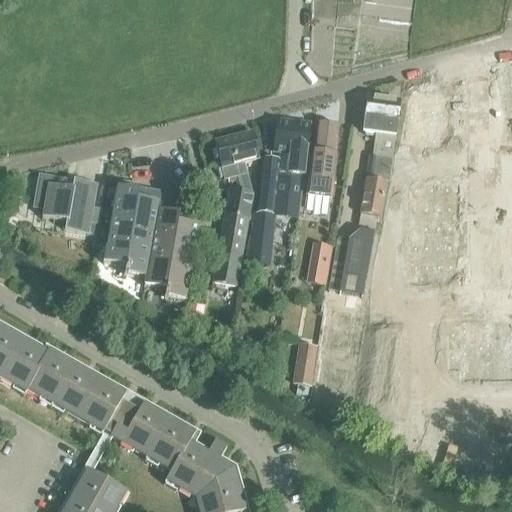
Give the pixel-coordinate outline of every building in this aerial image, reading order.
[(511,70),(499,72),(506,116),(511,115),(511,70)] [(414,95),(407,138),(437,143),(444,100),(414,95)] [(371,159),(390,161),(398,104),(366,100),(361,135),(374,136),(371,159)] [(277,163),(261,162),(255,216),(253,216),(250,239),(248,239),(246,262),(269,264),(274,217),(296,220),(299,194),(302,193),(309,128),(275,124),(272,154),(278,155),(277,163)] [(305,197),(330,200),(335,157),(334,157),(337,128),(316,126),(313,155),(309,154),(305,197)] [(251,136),(214,146),(223,183),(229,181),(235,179),(239,194),(228,192),(211,288),(234,292),(252,196),(250,177),(247,178),(244,167),(258,163),(251,136)] [(379,219),(386,184),(365,180),(359,216),(357,227),(360,228),(359,230),(376,233),(379,219)] [(37,182),(33,205),(43,207),(42,212),(41,220),(65,224),(63,233),(95,238),(100,212),(92,211),(96,187),(72,183),(72,184),(71,192),(64,191),(57,190),(56,189),(56,186),(37,182)] [(451,189),(411,190),(411,210),(451,209),(451,189)] [(116,190),(103,267),(124,270),(123,279),(144,282),(156,214),(157,206),(135,202),(137,194),(116,190)] [(451,209),(411,210),(411,229),(451,229),(451,209)] [(144,282),(143,291),(163,294),(162,302),(184,306),(196,230),(175,226),(177,217),(156,214),(144,282)] [(451,229),(411,229),(412,249),(452,248),(451,229)] [(359,316),(373,235),(358,232),(347,242),(337,240),(324,310),(342,313),(340,322),(351,325),(353,315),(359,316)] [(331,249),(319,247),(312,286),(324,288),(331,249)] [(452,248),(412,249),(412,268),(423,268),(432,267),(442,267),(452,267),(452,248)] [(432,267),(423,268),(423,280),(433,280),(432,267)] [(442,267),(432,267),(433,280),(442,280),(442,267)] [(452,267),(442,267),(442,280),(453,279),(452,267)] [(388,268),(378,269),(378,281),(388,281),(388,268)] [(398,268),(388,268),(388,281),(398,281),(398,268)] [(423,268),(412,268),(413,280),(423,280),(423,268)] [(183,327),(195,329),(198,314),(186,312),(183,327)] [(487,322),(451,323),(452,367),(488,366),(487,322)] [(511,322),(487,322),(488,366),(511,366),(511,322)] [(118,409),(123,399),(45,355),(43,358),(0,333),(0,383),(23,396),(25,394),(100,437),(103,433),(110,437),(107,441),(168,476),(163,485),(189,500),(193,499),(196,511),(241,511),(230,474),(216,466),(225,451),(213,444),(205,458),(186,448),(191,438),(140,409),(135,418),(118,409)] [(291,388),(308,390),(313,351),(297,348),(291,388)] [(114,511),(123,495),(85,474),(64,511),(114,511)]
